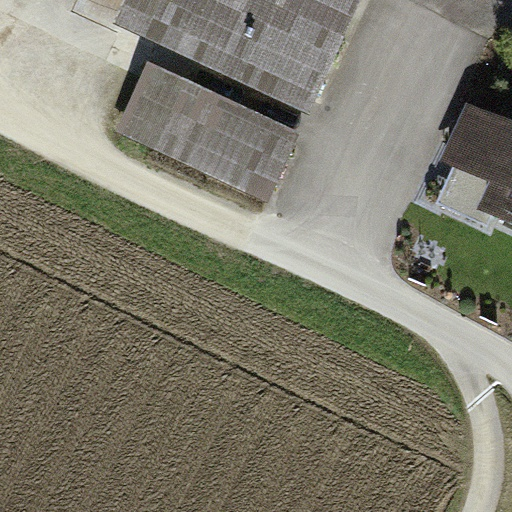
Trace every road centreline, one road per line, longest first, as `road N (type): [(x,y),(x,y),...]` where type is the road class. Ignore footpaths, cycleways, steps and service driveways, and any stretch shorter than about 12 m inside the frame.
road 1 (track): [(511,370),(0,111)]
road 2 (track): [(313,264),(432,0)]
road 3 (track): [(468,344),(492,415),(490,511)]
